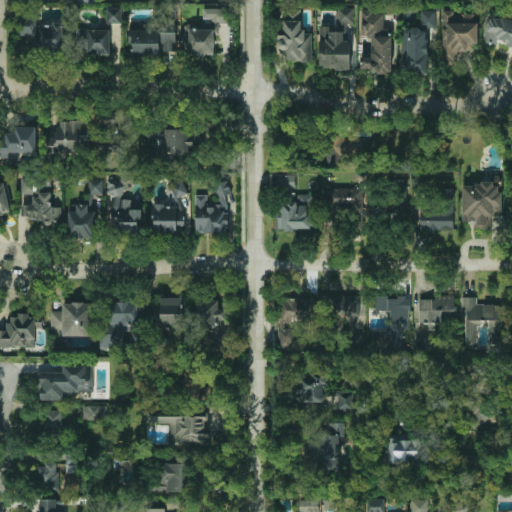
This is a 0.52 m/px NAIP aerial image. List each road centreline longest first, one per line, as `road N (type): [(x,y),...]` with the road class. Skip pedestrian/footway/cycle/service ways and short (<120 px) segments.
road 1 (residential): [(500,99),(430,107),(255,89),(5,91),(5,0)]
road 2 (tertiary): [(257,511),(255,0)]
road 3 (residential): [(255,265),(511,263)]
road 4 (residential): [(255,265),(104,274),(6,267)]
road 5 (residential): [(4,511),(7,371)]
